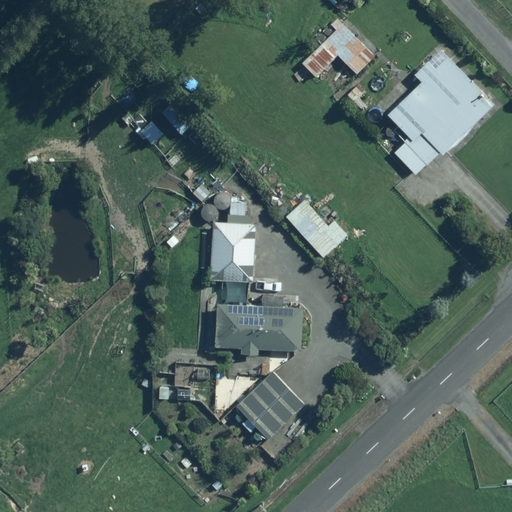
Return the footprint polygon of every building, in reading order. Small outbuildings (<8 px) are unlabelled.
[(331,25),(335,30),(302,65),(317,79),(338,56),(359,75),(371,62),(361,52),(370,42),(341,15),(331,25)] [(415,78),(423,85),(389,118),(410,139),(394,155),(416,177),(439,154),(444,159),(496,108),(441,52),(415,78)] [(274,205),(275,207),(323,259),(348,237),(333,220),(327,225),(302,199),(296,204),(286,194),(274,205)] [(213,223),(213,227),(211,282),(227,282),(227,304),(245,305),(246,283),(251,283),(252,224),(213,223)] [(264,308),(218,307),(217,351),(242,351),(242,358),(258,359),(258,352),(302,352),(302,309),(282,308),(282,297),(264,297),(264,308)] [(303,409),(271,376),(238,408),(248,418),(241,425),(251,435),(258,429),(270,441),(303,409)] [(283,447),(275,438),(253,457),(261,467),(283,447)]
